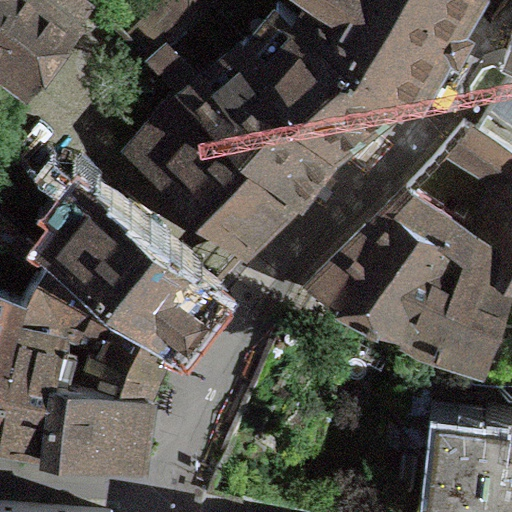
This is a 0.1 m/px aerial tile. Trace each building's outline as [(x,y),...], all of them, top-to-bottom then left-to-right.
[(0,0),(0,59),(27,80),(54,47),(92,0),(0,0)] [(158,0),(126,31),(151,52),(171,34),(210,0),(211,0),(213,1),(214,0),(158,0)] [(305,0),(298,12),(405,80),(401,83),(414,91),(435,53),(465,0),(305,0)] [(401,83),(405,80),(298,12),(297,13),(261,57),(331,144),(344,128),(357,118),(401,83)] [(243,35),(204,68),(171,34),(151,52),(178,80),(299,188),(309,174),(331,144),(261,57),(243,35)] [(299,188),(178,80),(125,144),(241,246),(247,241),(260,227),(299,188)] [(444,140),(498,173),(463,239),(390,198),(358,229),(314,273),(313,275),(313,277),(313,279),(315,282),(320,284),(483,347),(511,264),(511,147),(464,116),(444,140)] [(40,242),(43,244),(168,337),(186,313),(208,284),(216,275),(96,177),(40,242)] [(161,355),(168,337),(43,244),(40,242),(37,240),(28,253),(41,262),(21,295),(13,325),(65,333),(79,337),(100,344),(158,363),(161,355)] [(0,377),(13,325),(21,295),(0,287),(0,377)] [(65,333),(13,325),(0,377),(0,434),(5,435),(43,441),(51,372),(54,373),(65,333)] [(151,380),(158,363),(100,344),(94,363),(74,357),(79,337),(65,333),(54,373),(148,388),(147,388),(151,380)] [(51,372),(43,441),(134,454),(140,455),(141,449),(142,437),(148,388),(54,373),(51,372)] [(443,506),(494,511),(511,511),(511,415),(440,407),(429,505),(443,506)] [(111,511),(112,507),(0,498),(0,511),(111,511)]
